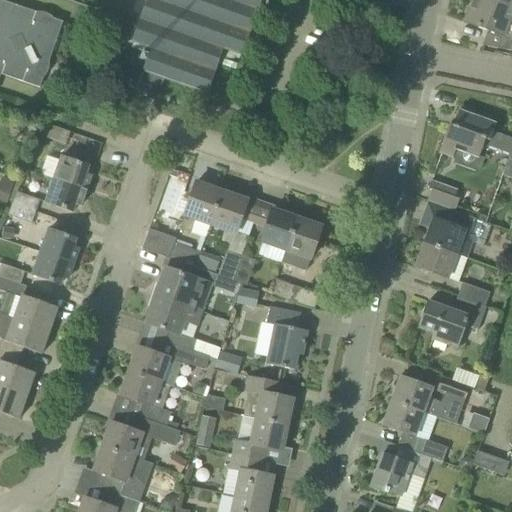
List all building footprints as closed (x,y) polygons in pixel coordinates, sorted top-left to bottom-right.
[(63,22),(52,19),(49,16),(45,14),(40,13),(36,13),(0,0),(0,24),(3,30),(0,31),(0,74),(0,75),(40,88),(43,79),(46,75),(49,67),(49,61),(63,22)] [(148,0),(131,48),(150,55),(140,83),(150,87),(154,76),(205,94),(221,49),(240,55),(259,0),(148,0)] [(482,46),(509,51),(511,41),(511,39),(503,36),(508,22),(511,23),(511,8),(488,0),(473,0),(465,23),(489,32),(485,45),(483,44),(482,46)] [(511,0),(488,0),(511,8),(511,0)] [(489,142),(495,125),(491,123),(492,120),(490,116),(483,113),(480,115),(478,119),(459,112),(456,120),(459,121),(456,129),(448,126),(439,153),(453,159),(456,150),(479,158),(485,140),(489,142)] [(66,145),(70,134),(70,133),(46,125),(42,137),(66,145)] [(509,156),(511,147),(511,139),(508,138),(503,153),(509,156)] [(511,147),(509,156),(501,176),(511,180),(511,147)] [(61,157),(53,180),(86,192),(91,177),(86,175),(88,167),(61,157)] [(80,207),(86,192),(53,180),(45,203),(72,213),(75,205),(80,207)] [(458,192),(431,182),(428,190),(431,191),(427,202),(455,213),(459,200),(455,199),(458,192)] [(210,225),(221,193),(195,184),(184,216),(179,230),(190,234),(194,220),(210,225)] [(11,205),(35,213),(39,201),(15,193),(11,205)] [(247,202),(221,193),(210,225),(224,230),(219,244),(227,247),(217,277),(225,280),(231,282),(240,256),(252,223),(241,219),(247,202)] [(455,213),(427,202),(422,216),(433,220),(424,243),(456,255),(467,259),(472,245),(476,246),(485,223),(455,213)] [(31,225),(35,213),(11,205),(7,218),(31,225)] [(262,238),(287,247),(296,219),(272,211),(262,238)] [(321,228),(296,219),(287,247),(281,263),(306,272),(321,228)] [(48,231),(39,254),(73,265),(78,250),(73,248),(76,240),(48,231)] [(424,243),(415,268),(447,280),(456,255),(424,243)] [(168,259),(187,267),(194,269),(200,254),(174,244),(168,259)] [(67,280),(73,265),(39,254),(31,277),(59,286),(62,278),(67,280)] [(240,256),(231,282),(245,287),(254,261),(240,256)] [(0,277),(21,285),(25,273),(0,264),(0,277)] [(225,280),(217,277),(194,269),(187,267),(183,276),(165,269),(155,297),(201,312),(206,299),(204,299),(209,286),(222,290),(225,280)] [(0,277),(0,292),(4,293),(16,297),(21,285),(0,277)] [(294,304),(299,289),(274,281),(269,295),(294,304)] [(456,298),(464,301),(484,308),(489,294),(462,284),(456,298)] [(257,307),(260,292),(240,288),(237,303),(257,307)] [(20,299),(16,297),(4,293),(0,304),(0,314),(49,332),(57,309),(21,295),(20,299)] [(194,328),(195,325),(196,326),(201,312),(155,297),(145,324),(168,332),(164,344),(192,353),(196,341),(191,339),(195,328),(194,328)] [(459,314),(427,302),(418,329),(433,335),(431,341),(456,349),(465,327),(476,331),(485,308),(484,308),(464,301),(459,314)] [(267,366),(289,370),(288,373),(295,374),(297,364),(295,364),(297,355),(299,356),(300,354),(298,353),(299,348),(303,349),(306,332),(297,330),(300,315),(270,308),(266,325),(275,327),(267,366)] [(0,343),(1,339),(5,341),(5,342),(41,355),(49,332),(0,314),(0,343)] [(223,337),(227,319),(204,315),(200,332),(223,337)] [(128,372),(159,384),(160,384),(168,359),(195,368),(200,356),(192,353),(164,344),(160,355),(137,348),(128,372)] [(215,368),(237,372),(240,356),(219,352),(215,368)] [(0,388),(26,397),(34,374),(0,361),(0,388)] [(142,405),(137,418),(166,428),(171,414),(161,411),(169,387),(160,384),(159,384),(128,372),(120,397),(142,405)] [(483,393),(484,392),(488,379),(479,376),(474,389),(483,393)] [(242,417),(255,420),(256,420),(287,426),(292,400),(271,395),(273,383),(249,378),(246,391),(247,391),(242,417)] [(391,402),(422,414),(423,414),(435,419),(454,426),(463,402),(464,402),(469,388),(442,378),(437,392),(443,395),(440,403),(428,399),(431,389),(400,378),(391,402)] [(26,397),(0,388),(0,414),(18,421),(26,397)] [(221,418),(223,398),(208,396),(205,415),(221,418)] [(422,414),(391,402),(383,427),(413,438),(422,414)] [(483,434),(488,418),(465,410),(459,426),(483,434)] [(133,460),(142,463),(150,440),(174,448),(179,433),(166,428),(137,418),(132,416),(128,429),(111,423),(102,448),(133,459),(133,460)] [(281,453),(287,426),(256,420),(255,420),(250,445),(235,442),(232,456),(257,461),(264,462),(267,450),(281,453)] [(209,449),(212,434),(198,431),(195,446),(209,449)] [(414,453),(431,459),(442,464),(447,449),(420,439),(414,453)] [(103,491),(112,494),(139,503),(144,490),(133,476),(128,474),(133,460),(133,459),(102,448),(93,472),(105,476),(101,490),(103,491)] [(398,496),(394,510),(400,511),(411,511),(422,480),(423,480),(431,459),(414,453),(407,450),(402,463),(386,456),(382,467),(377,466),(369,488),(387,494),(388,492),(398,496)] [(503,474),(508,461),(477,451),(472,463),(503,474)] [(254,473),(257,461),(232,456),(229,470),(240,472),(235,498),(267,504),(272,477),(254,473)] [(120,511),(136,511),(139,503),(112,494),(103,491),(98,504),(84,499),(79,511),(114,511),(115,510),(120,511)] [(264,511),(267,504),(235,498),(231,511),(264,511)]
